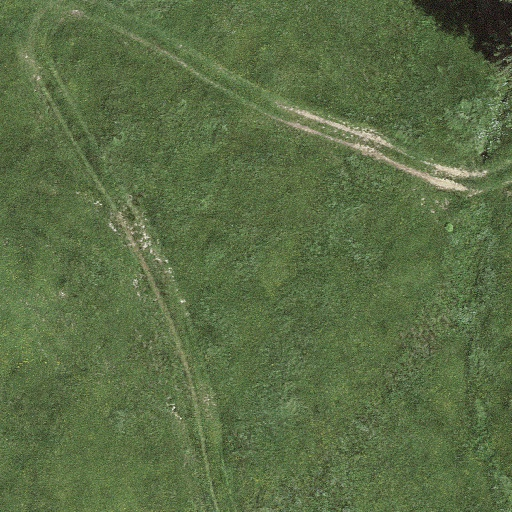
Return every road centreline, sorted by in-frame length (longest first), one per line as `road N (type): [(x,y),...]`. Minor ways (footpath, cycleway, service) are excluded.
road 1 (track): [(244,511),(211,383),(51,69),(39,27),(52,0)]
road 2 (track): [(100,0),(197,66),(412,163),(511,166)]
